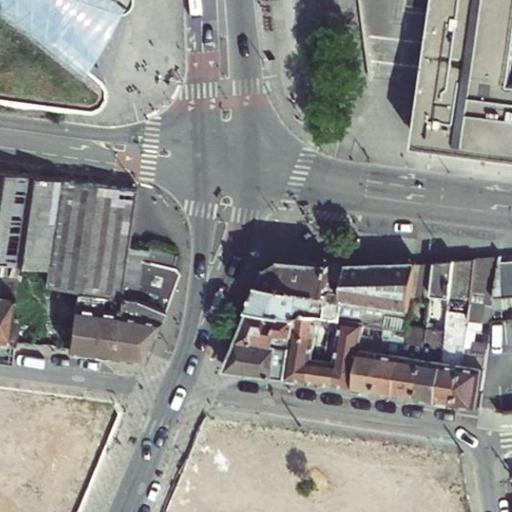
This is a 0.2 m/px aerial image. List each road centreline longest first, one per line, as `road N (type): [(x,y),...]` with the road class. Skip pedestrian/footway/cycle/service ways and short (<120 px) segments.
road 1 (residential): [(478,443),(455,431),(175,388)]
road 2 (residential): [(511,205),(225,160)]
road 3 (secondary): [(225,160),(217,268),(175,388)]
road 4 (tertiary): [(0,128),(225,160)]
road 5 (residential): [(175,388),(0,364)]
road 6 (secondary): [(220,0),(225,160)]
road 7 (secondary): [(175,388),(123,511)]
